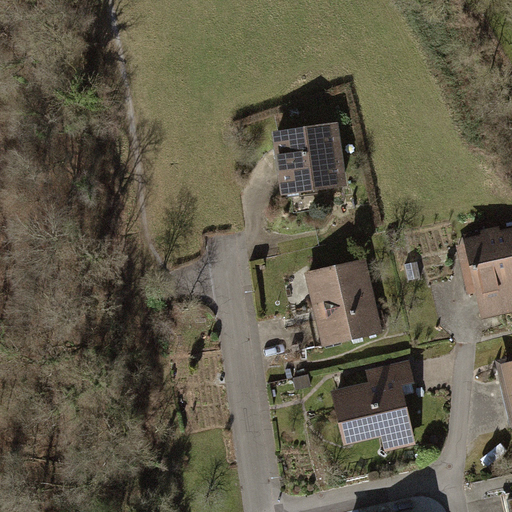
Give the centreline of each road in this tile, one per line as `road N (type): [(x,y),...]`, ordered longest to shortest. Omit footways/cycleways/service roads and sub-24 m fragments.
road 1 (residential): [(232,286),(260,511)]
road 2 (residential): [(272,511),(444,479)]
